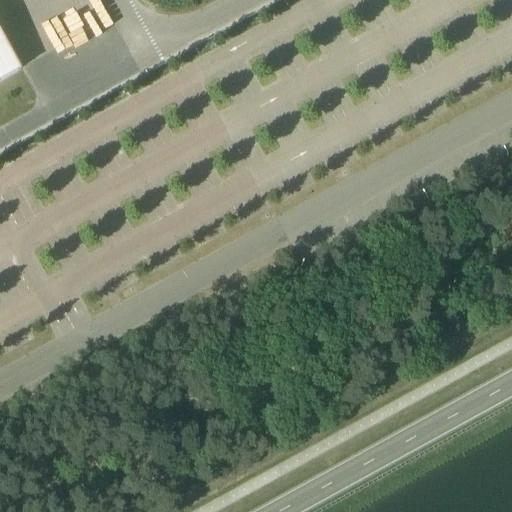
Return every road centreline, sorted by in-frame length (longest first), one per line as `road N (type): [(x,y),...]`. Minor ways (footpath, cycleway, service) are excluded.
road 1 (unclassified): [(0,382),(511,102)]
road 2 (secondary): [(283,511),(511,386)]
